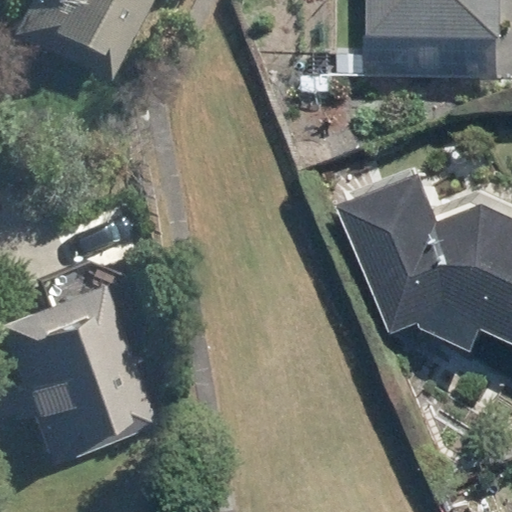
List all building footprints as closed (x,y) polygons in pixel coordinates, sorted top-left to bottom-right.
[(29,0),(17,27),(110,73),(146,0),(29,0)] [(374,0),(373,40),(503,44),(503,0),(374,0)] [(347,52),(346,72),(374,73),(374,52),(347,52)] [(511,215),(501,211),(456,225),(441,182),(358,209),(400,338),(429,325),(430,334),(484,357),(496,332),(511,339),(511,215)] [(84,282),(0,313),(0,370),(8,392),(0,394),(0,423),(17,417),(36,466),(138,428),(84,282)]
